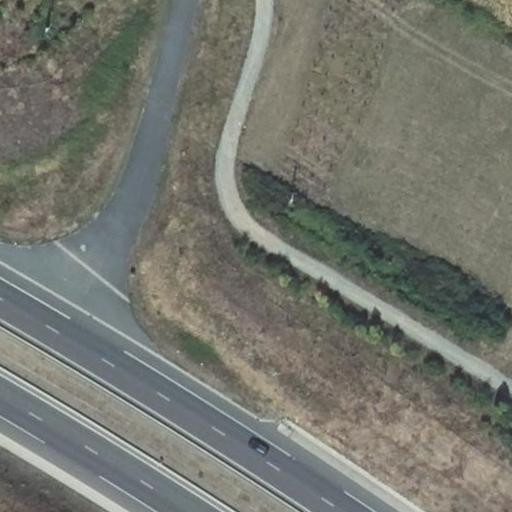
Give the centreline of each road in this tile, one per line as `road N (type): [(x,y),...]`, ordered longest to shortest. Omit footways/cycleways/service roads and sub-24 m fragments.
road 1 (track): [(511,393),(245,212),(224,146),(266,0)]
road 2 (motorway): [(348,511),(0,292)]
road 3 (motorway): [(0,392),(198,511)]
